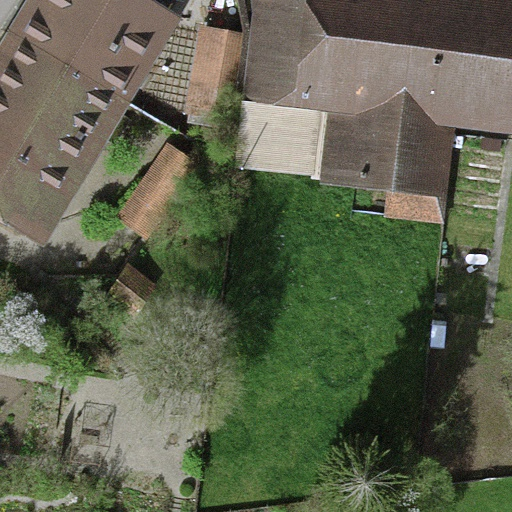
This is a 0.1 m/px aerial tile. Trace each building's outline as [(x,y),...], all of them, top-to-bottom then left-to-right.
[(112,0),(45,0),(20,42),(113,96),(169,0),(133,0),(128,9),(112,0)] [(511,148),(511,11),(416,0),(305,0),(294,95),(333,99),(321,199),(437,213),(446,141),(511,148)] [(238,47),(192,39),(176,130),(221,138),(238,47)] [(0,199),(39,222),(113,96),(20,42),(0,76),(0,199)] [(201,166),(171,142),(118,208),(148,232),(201,166)]
